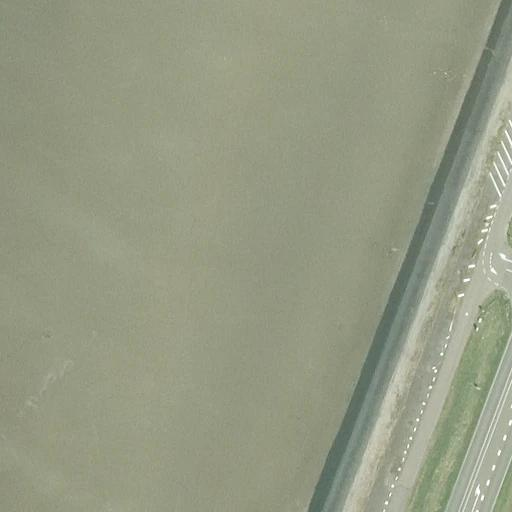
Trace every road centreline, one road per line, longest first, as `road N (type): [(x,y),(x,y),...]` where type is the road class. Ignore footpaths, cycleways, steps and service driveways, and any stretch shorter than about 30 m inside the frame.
road 1 (unclassified): [(390,511),(484,265)]
road 2 (trunk): [(466,511),(511,373)]
